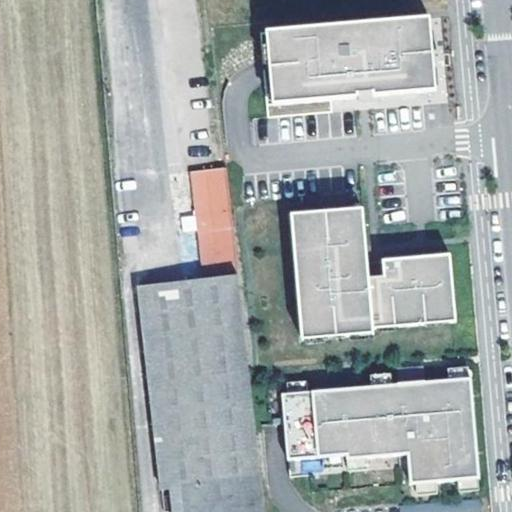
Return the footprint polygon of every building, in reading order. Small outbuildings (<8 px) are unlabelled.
[(422,42),(426,92),(435,91),(428,18),(420,19),(422,42)] [(420,19),(259,33),(262,74),(266,118),(330,112),(329,100),(356,98),(356,95),(363,94),(370,94),(370,97),(411,93),(426,92),(422,42),(420,19)] [(199,242),(204,280),(238,276),(224,167),(190,172),(195,216),(196,223),(197,231),(199,242)] [(289,207),(290,215),(362,208),(361,200),(289,207)] [(362,208),(290,215),(301,324),(373,316),(373,312),(455,303),(449,245),(374,252),(367,253),(362,208)] [(264,511),(238,276),(204,280),(186,282),(138,288),(160,488),(171,487),(173,511),(264,511)] [(373,316),(301,324),(302,332),(374,325),(374,320),(456,311),(455,303),(373,312),(373,316)] [(396,369),(397,385),(424,382),(422,366),(396,369)] [(447,369),(448,380),(468,378),(467,368),(447,369)] [(370,376),(371,387),(390,385),(389,375),(370,376)] [(288,394),(281,395),(287,461),(322,458),(342,456),(346,456),(347,460),(367,459),(407,455),(410,485),(416,484),(436,483),(457,481),(477,479),(479,479),(470,378),(468,378),(448,380),(424,382),(397,385),(390,385),(371,387),(307,393),(288,394)] [(287,384),(288,394),(307,393),(306,382),(287,384)] [(342,456),(322,458),(323,469),(342,467),(342,456)] [(367,459),(347,460),(347,471),(368,469),(367,459)] [(477,479),(457,481),(458,491),(478,490),(477,479)] [(436,483),(416,484),(417,495),(437,493),(436,483)]
